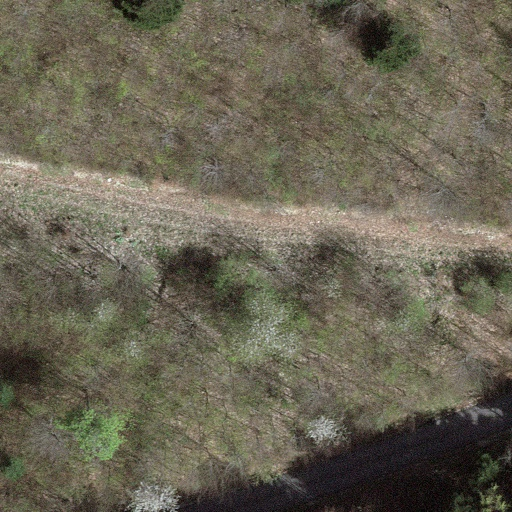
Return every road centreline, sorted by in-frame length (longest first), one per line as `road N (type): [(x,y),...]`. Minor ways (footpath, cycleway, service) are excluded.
road 1 (track): [(0,178),(262,230),(511,264)]
road 2 (unclassified): [(237,511),(511,411)]
